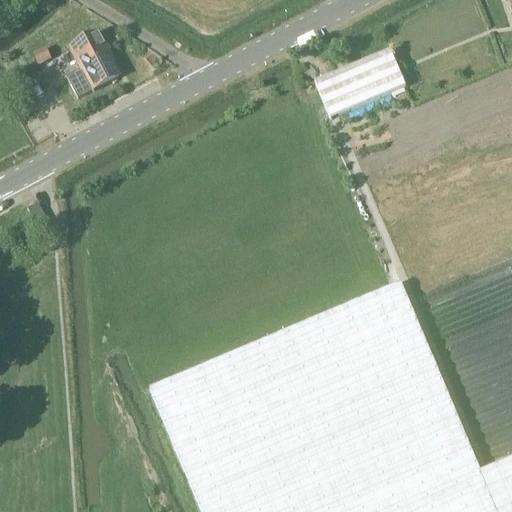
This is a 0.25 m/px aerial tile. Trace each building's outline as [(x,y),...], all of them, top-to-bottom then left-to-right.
[(80,72),(66,79),(78,101),(92,93),(118,79),(106,56),(110,54),(100,35),(69,51),(80,72)] [(45,52),(34,57),(39,67),(50,61),(45,52)] [(314,85),(330,121),(405,90),(390,53),(314,85)] [(49,228),(38,206),(27,211),(38,233),(49,228)] [(398,284),(148,390),(200,511),(511,511),(511,460),(479,474),(398,284)]
